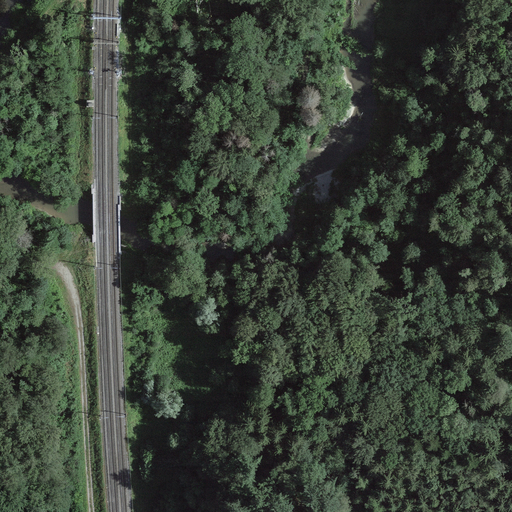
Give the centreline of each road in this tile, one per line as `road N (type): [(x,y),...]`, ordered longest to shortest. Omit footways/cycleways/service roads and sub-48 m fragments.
road 1 (track): [(92,511),(81,316),(65,265),(42,246)]
road 2 (track): [(129,196),(138,0)]
road 3 (track): [(270,443),(386,511)]
